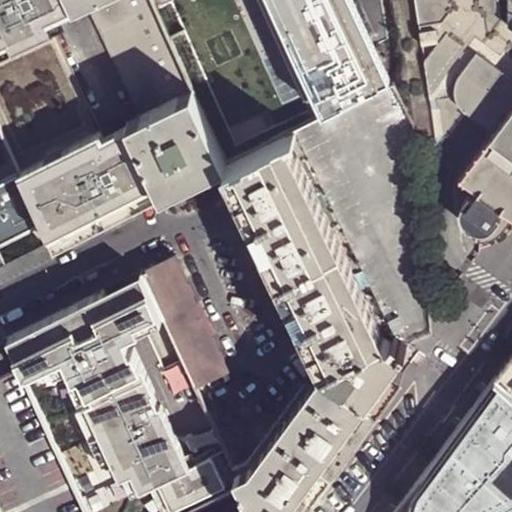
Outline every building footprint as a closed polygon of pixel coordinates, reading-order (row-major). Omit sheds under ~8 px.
[(0,0),(0,123),(16,158),(21,170),(43,220),(56,247),(93,229),(152,199),(163,194),(161,188),(130,124),(119,129),(104,136),(102,130),(97,132),(84,105),(49,30),(54,28),(48,16),(64,9),(74,4),(72,0),(0,0)] [(72,0),(74,4),(82,0),(85,0),(141,119),(130,124),(161,188),(202,168),(205,173),(227,163),(228,162),(153,0),(72,0)] [(391,84),(353,0),(259,0),(281,46),(291,42),(325,116),(387,86),(391,84)] [(511,27),(511,26),(510,18),(508,19),(505,0),(423,0),(443,138),(449,137),(455,136),(473,111),(502,132),(469,176),(471,179),(487,190),(510,207),(511,208),(511,27)] [(54,28),(49,30),(84,105),(89,103),(54,28)] [(291,42),(281,46),(314,121),(325,116),(291,42)] [(300,511),(371,417),(400,378),(432,334),(415,129),(413,129),(393,86),(388,88),(387,86),(325,116),(314,121),(296,130),(297,134),(290,137),(288,134),(228,162),(227,163),(247,206),(324,367),(316,376),(252,463),(236,471),(254,510),(254,511),(300,511)] [(0,180),(21,170),(16,158),(0,165),(0,180)] [(202,168),(161,188),(163,194),(205,173),(202,168)] [(0,267),(5,265),(0,254),(0,240),(43,220),(21,170),(0,180),(0,267)] [(505,213),(510,207),(487,190),(482,195),(478,192),(470,204),(470,212),(472,221),(479,227),(487,230),(492,230),(496,228),(500,226),(504,222),(508,215),(505,213)] [(487,230),(488,241),(493,240),(503,236),(511,229),(504,222),(500,226),(496,228),(492,230),(487,230)] [(175,255),(143,271),(147,279),(164,316),(195,384),(228,368),(175,255)] [(7,342),(20,368),(22,373),(57,357),(68,352),(73,363),(78,373),(83,370),(92,389),(96,399),(86,404),(113,462),(121,478),(125,476),(132,473),(141,491),(151,486),(158,483),(172,511),(226,487),(211,457),(198,463),(183,470),(178,460),(186,456),(162,404),(159,405),(154,392),(156,391),(135,345),(131,347),(125,334),(164,316),(147,279),(108,297),(105,290),(98,293),(7,338),(7,342)] [(62,368),(73,363),(68,352),(57,357),(62,368)] [(511,355),(496,376),(511,390),(511,355)] [(0,506),(2,511),(87,511),(22,373),(20,368),(0,377),(0,506)] [(85,393),(92,389),(83,370),(78,373),(76,373),(85,393)] [(511,390),(496,376),(458,426),(420,477),(394,511),(489,511),(511,501),(511,390)] [(109,465),(113,462),(86,404),(81,406),(109,465)] [(192,453),(186,456),(178,460),(183,470),(198,463),(192,453)] [(133,494),(141,491),(132,473),(125,476),(133,494)] [(162,511),(170,511),(172,511),(158,483),(151,486),(162,511)]
